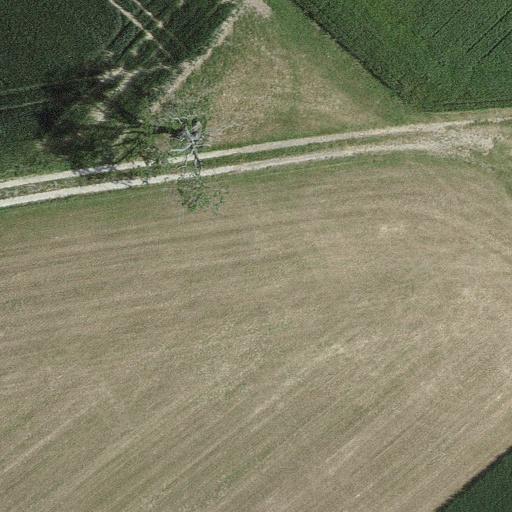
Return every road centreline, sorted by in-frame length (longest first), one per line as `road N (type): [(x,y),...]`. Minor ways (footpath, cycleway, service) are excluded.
road 1 (track): [(0,192),(433,131),(475,141)]
road 2 (track): [(302,0),(433,131)]
